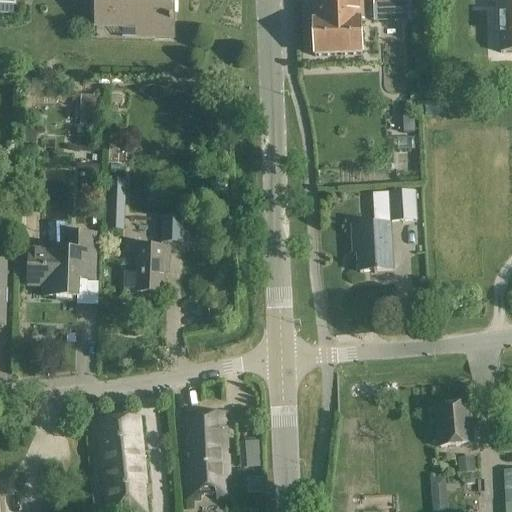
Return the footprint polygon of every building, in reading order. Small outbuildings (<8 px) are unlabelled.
[(0,0),(0,13),(17,13),(16,0),(0,0)] [(147,38),(173,38),(173,0),(95,0),(95,25),(147,27),(147,38)] [(313,21),(314,57),(362,55),(360,19),(365,19),(363,0),(311,0),(312,21),(313,21)] [(410,0),(373,0),(374,19),(411,17),(410,0)] [(511,0),(497,0),(499,54),(511,53),(511,0)] [(434,85),(423,85),(424,93),(434,93),(434,85)] [(80,96),(80,116),(93,116),(93,97),(80,96)] [(106,232),(123,232),(125,183),(108,182),(106,232)] [(417,222),(415,192),(386,194),(388,223),(417,222)] [(135,292),(163,293),(163,285),(167,285),(169,249),(169,244),(184,245),(185,220),(162,219),(160,245),(162,245),(162,248),(137,247),(136,274),(123,273),(123,292),(135,292)] [(358,272),(392,270),(389,224),(352,226),(353,248),(357,248),(358,272)] [(42,297),(78,298),(79,264),(95,264),(96,235),(69,234),(68,251),(29,250),(28,269),(43,269),(42,297)] [(474,446),(470,404),(432,408),(437,450),(474,446)] [(186,499),(229,497),(225,414),(182,416),(186,499)] [(97,421),(105,511),(141,511),(139,486),(145,485),(138,417),(97,421)] [(241,467),(261,468),(262,443),(242,442),(241,467)] [(511,511),(511,470),(502,472),(504,511),(511,511)] [(435,478),(434,511),(448,511),(449,478),(435,478)] [(248,497),(265,496),(264,480),(247,481),(248,497)]
